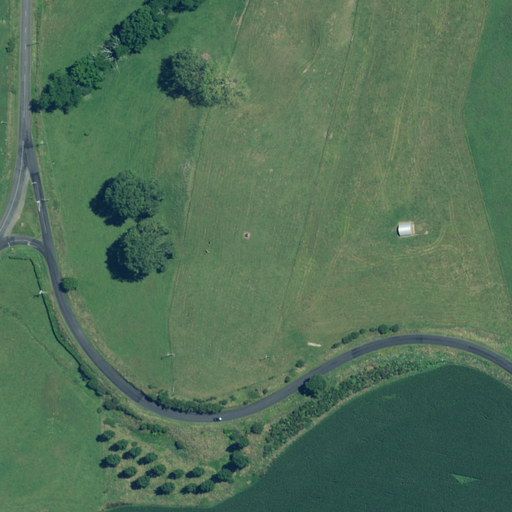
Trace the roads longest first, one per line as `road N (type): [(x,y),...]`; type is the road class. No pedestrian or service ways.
road 1 (unclassified): [(511,370),(449,341),(390,341),(328,365),(251,410),(201,419),(171,414),(131,393),(88,347),(67,313),(52,257)]
road 2 (unclassified): [(25,154),(27,0)]
